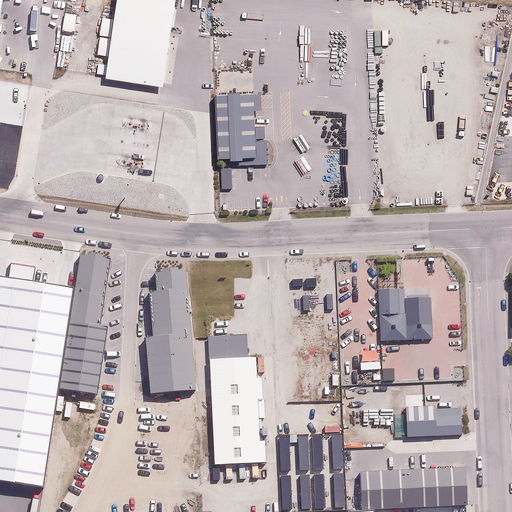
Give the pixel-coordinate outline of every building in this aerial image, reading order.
[(172,0),(112,0),(102,79),(160,88),(172,0)] [(250,94),(211,96),(215,162),(254,159),(250,94)] [(78,258),(66,326),(93,330),(104,262),(78,258)] [(145,394),(191,390),(181,271),(149,274),(151,292),(146,292),(150,338),(141,338),(145,394)] [(0,274),(0,478),(35,484),(67,285),(0,274)] [(395,289),(372,290),(373,339),(426,337),(425,311),(396,312),(395,289)] [(66,326),(55,391),(91,397),(103,332),(66,326)] [(248,351),(202,354),(209,460),(255,457),(248,351)] [(380,362),(361,363),(362,371),(381,370),(380,362)] [(395,369),(382,369),(383,384),(396,384),(395,369)] [(453,402),(401,405),(403,437),(455,433),(453,402)] [(459,462),(357,469),(360,507),(462,501),(459,462)]
